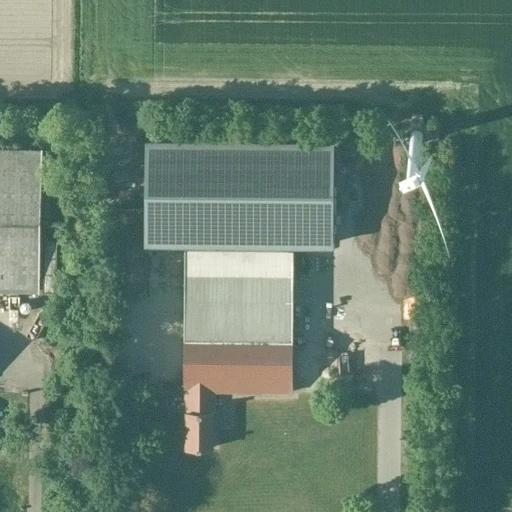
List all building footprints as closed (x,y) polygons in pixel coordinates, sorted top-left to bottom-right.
[(415,142),(417,143),(419,142),(421,141),(423,139),(423,136),(423,134),(421,132),(419,130),(417,130),(415,130),(412,132),(411,134),(411,136),(411,139),(412,141),(415,142)] [(333,136),(145,134),(144,204),(148,204),(148,238),(218,239),(218,248),(258,248),(258,239),(332,240),(333,136)] [(444,168),(444,151),(431,150),(431,167),(444,168)] [(0,292),(38,293),(39,152),(0,151),(0,452),(1,415),(0,415),(0,292)] [(382,196),(362,197),(363,208),(354,209),(355,230),(385,229),(384,205),(383,205),(382,196)] [(145,299),(146,210),(102,209),(101,234),(108,234),(107,298),(145,299)] [(291,394),(291,323),(292,248),(258,248),(218,248),(185,247),(184,393),(190,393),(190,413),(185,413),(185,450),(211,450),(211,414),(208,413),(208,394),(291,394)] [(332,276),(331,317),(383,318),(384,277),(332,276)]
